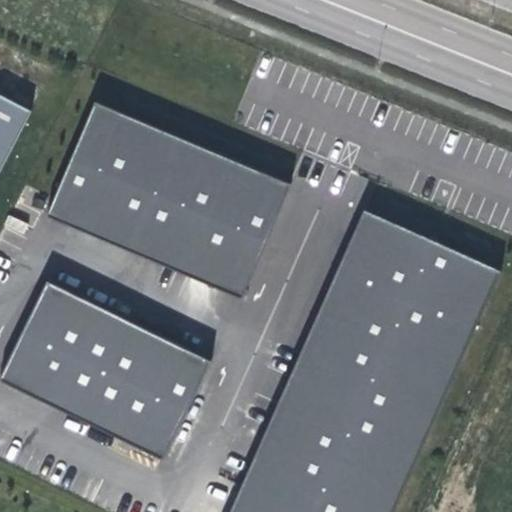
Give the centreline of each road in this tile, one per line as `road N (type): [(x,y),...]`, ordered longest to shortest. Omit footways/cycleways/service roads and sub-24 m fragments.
road 1 (unclassified): [(281,0),(511,91)]
road 2 (unclassified): [(511,53),(380,0)]
